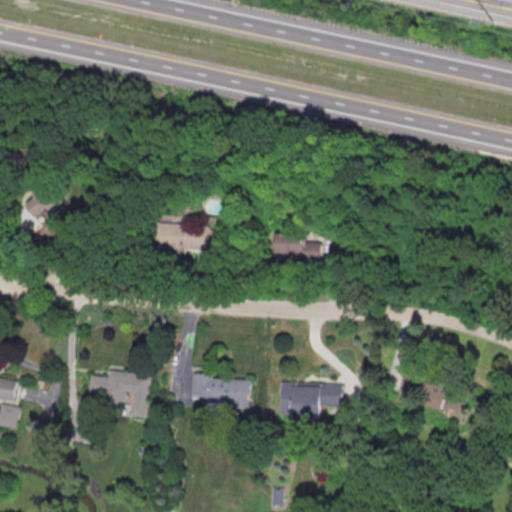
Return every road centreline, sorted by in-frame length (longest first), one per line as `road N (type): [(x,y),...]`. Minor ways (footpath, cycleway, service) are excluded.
road 1 (motorway): [(0,34),(511,143)]
road 2 (residential): [(511,340),(359,311),(0,285)]
road 3 (motorway): [(511,82),(122,0)]
